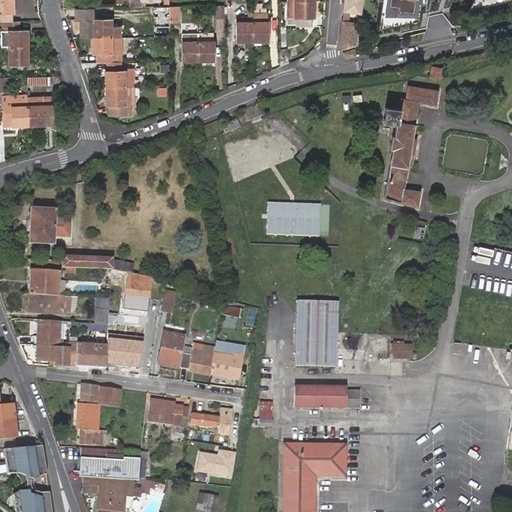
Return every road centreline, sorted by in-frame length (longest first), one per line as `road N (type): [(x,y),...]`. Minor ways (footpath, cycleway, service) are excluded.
road 1 (residential): [(98,150),(330,70)]
road 2 (residential): [(239,399),(21,372)]
road 3 (residential): [(330,70),(511,31)]
road 4 (residential): [(98,150),(49,0)]
road 5 (residential): [(21,372),(70,511)]
